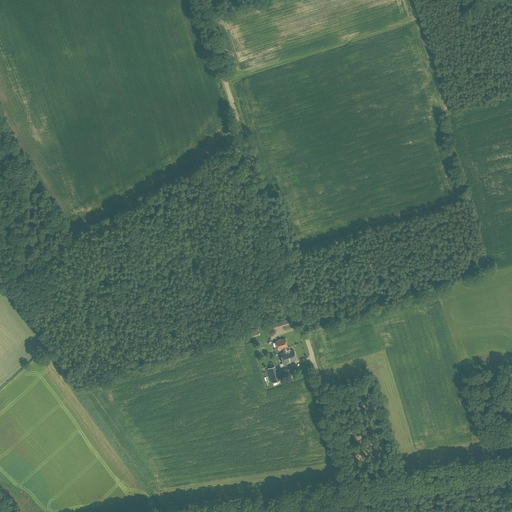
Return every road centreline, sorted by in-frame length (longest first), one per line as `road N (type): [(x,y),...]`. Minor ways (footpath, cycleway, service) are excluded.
road 1 (unclassified): [(356,511),(192,0)]
road 2 (track): [(511,460),(185,511)]
